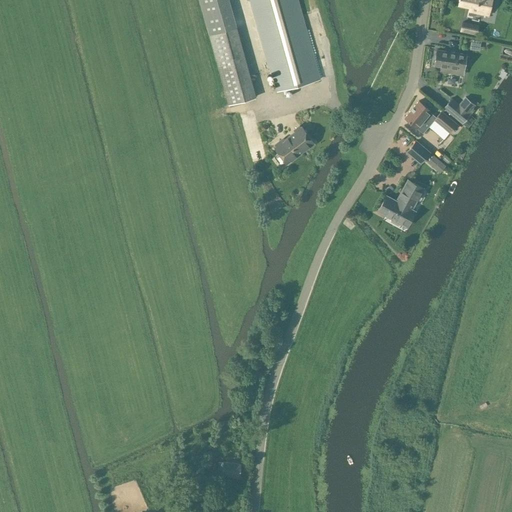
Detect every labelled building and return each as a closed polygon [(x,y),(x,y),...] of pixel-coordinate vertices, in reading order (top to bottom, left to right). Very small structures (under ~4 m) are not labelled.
[(229,105),(243,101),(256,97),(236,27),(228,0),(198,0),(208,34),(228,105),(229,105)] [(249,0),(255,21),(256,21),(276,92),(319,80),(299,9),(300,9),(297,0),(249,0)] [(459,0),(458,4),(469,7),(468,11),(481,14),(482,10),(489,11),(490,9),(492,9),(494,0),(459,0)] [(475,34),(478,24),(462,20),(460,30),(475,34)] [(440,71),(443,72),(454,73),(455,69),(463,70),(464,68),(466,68),(468,57),(465,56),(466,54),(437,50),(434,65),(440,66),(440,71)] [(462,123),(470,114),(451,98),(444,108),(462,123)] [(436,117),(436,116),(430,111),(418,101),(404,118),(423,133),(434,120),(436,117)] [(441,110),(436,116),(436,117),(434,120),(450,133),(457,123),(441,110)] [(296,142),(303,151),(314,143),(301,126),(300,127),(299,126),(293,130),(295,132),(289,136),(294,144),(296,142)] [(286,164),(303,151),(296,142),(294,144),(289,136),(283,140),(282,139),(274,144),(275,146),(274,147),(286,164)] [(416,141),(407,151),(421,163),(430,152),(416,141)] [(431,166),(437,159),(432,155),(427,162),(431,166)] [(378,210),(390,217),(391,221),(398,225),(401,223),(407,226),(415,211),(411,209),(416,200),(420,200),(424,193),(422,189),(423,188),(408,180),(396,201),(386,195),(378,210)] [(239,476),(240,463),(218,461),(217,472),(222,473),(221,474),(239,476)] [(216,497),(222,497),(223,482),(215,481),(214,491),(216,491),(216,497)]
